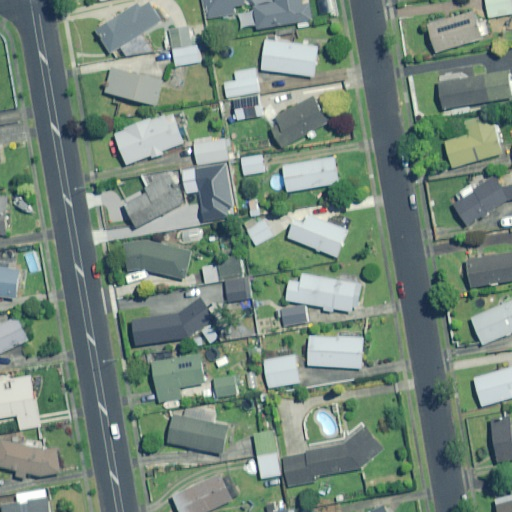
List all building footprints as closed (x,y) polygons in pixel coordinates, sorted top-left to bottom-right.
[(245,6),(243,0),(204,0),(207,19),(235,15),(234,7),(245,6)] [(303,4),(302,0),(275,0),(276,3),(255,6),(259,29),(308,21),(309,26),(313,26),(309,3),(303,4)] [(511,14),(511,5),(511,0),(485,0),(489,18),(511,14)] [(162,22),(150,3),(142,8),(139,4),(98,30),(113,53),(162,22)] [(482,40),(474,12),(428,24),(436,53),(482,40)] [(198,47),(210,45),(206,24),(171,30),(174,50),(198,47)] [(318,47),(266,41),(262,70),(314,76),(318,47)] [(164,81),(112,68),(106,93),(158,106),(164,81)] [(234,97),(259,93),(255,70),(236,73),(237,82),(225,84),(227,98),(234,97)] [(511,97),(511,70),(438,83),(443,109),(511,97)] [(259,95),(234,99),(238,120),(263,116),(259,95)] [(329,124),(315,97),(277,116),(281,125),(273,130),(282,148),(329,124)] [(116,134),(128,165),(153,156),(154,159),(165,155),(164,151),(185,143),(173,114),(152,122),(152,120),(116,134)] [(503,154),(492,116),(466,123),(469,135),(446,142),(453,168),(503,154)] [(195,146),(185,147),(187,158),(197,157),(198,165),(229,160),(226,138),(195,144),(195,146)] [(265,172),(262,156),(242,159),(244,176),(265,172)] [(340,184),(336,158),(284,166),(288,192),(340,184)] [(179,181),(174,173),(123,201),(139,229),(190,201),(179,181)] [(511,183),(502,186),(495,176),(474,189),(472,185),(461,192),(465,198),(454,205),(468,227),(510,200),(511,199),(511,183)] [(234,218),(230,193),(195,199),(199,224),(234,218)] [(258,201),(251,200),(250,216),(257,216),(258,201)] [(349,232),(309,215),(305,225),(296,221),(289,238),(339,258),(349,232)] [(277,235),(268,218),(247,229),(256,246),(277,235)] [(203,241),(201,229),(188,230),(190,243),(203,241)] [(149,241),(121,244),(124,274),(144,272),(189,280),(194,249),(149,241)] [(511,281),(511,254),(467,262),(472,288),(511,281)] [(217,266),(220,281),(246,275),(242,257),(217,262),(217,266)] [(220,281),(217,266),(201,269),(204,284),(220,281)] [(0,296),(17,299),(21,270),(0,267),(0,296)] [(322,307),(322,311),(336,313),(336,309),(353,312),(354,306),(359,306),(362,285),(303,274),(302,283),(290,281),(287,301),(322,307)] [(249,301),(245,279),(227,282),(230,304),(249,301)] [(216,321),(201,300),(180,314),(133,322),(137,347),(187,339),(202,330),(210,344),(220,339),(211,325),(216,321)] [(511,302),(472,319),(483,345),(511,333),(511,302)] [(308,324),(307,306),(283,308),(284,326),(308,324)] [(0,354),(30,341),(19,318),(0,326),(0,354)] [(362,368),(364,339),(310,336),(308,366),(362,368)] [(205,386),(200,356),(153,364),(159,403),(181,399),(180,390),(205,386)] [(300,384),(295,356),(265,361),(269,388),(300,384)] [(511,398),(511,368),(475,379),(483,407),(511,398)] [(37,399),(34,400),(29,375),(0,380),(0,418),(17,416),(19,430),(42,426),(37,399)] [(240,375),(215,379),(218,398),(243,394),(240,375)] [(214,423),(215,415),(186,409),(184,417),(174,415),(169,443),(224,454),(230,426),(214,423)] [(511,422),(511,420),(492,423),(499,463),(511,460),(511,422)] [(318,478),(364,471),(387,449),(367,427),(346,446),(308,452),(308,454),(287,458),(292,487),(319,483),(318,478)] [(258,457),(279,453),(275,431),(255,435),(258,457)] [(54,449),(44,450),(0,439),(0,467),(15,471),(13,477),(24,480),(25,473),(38,477),(58,474),(54,449)] [(279,453),(258,457),(262,479),(282,476),(279,453)] [(181,511),(209,511),(234,501),(233,498),(241,495),(232,475),(223,479),(221,474),(174,496),(181,511)] [(498,511),(511,511),(511,496),(496,500),(497,506),(498,511)] [(0,511),(51,511),(49,499),(0,508),(0,511)]
